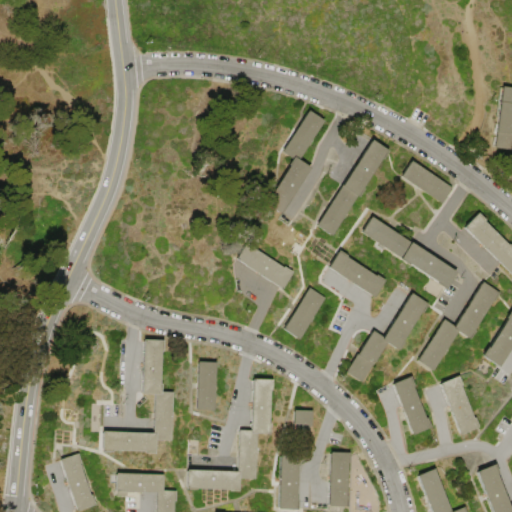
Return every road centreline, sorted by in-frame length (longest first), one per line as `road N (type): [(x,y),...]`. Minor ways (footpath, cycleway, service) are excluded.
road 1 (residential): [(511,214),(382,120),(303,87),(206,66),(122,69)]
road 2 (residential): [(401,511),(369,436),(281,359),(132,314),(65,282)]
road 3 (secondary): [(114,0),(123,96),(118,153),(65,282)]
road 4 (secondary): [(65,282),(36,350),(12,511)]
road 5 (residential): [(456,167),(481,99),(464,14)]
road 6 (residential): [(511,494),(496,457),(479,446),(386,466)]
road 7 (residential): [(284,215),(350,106)]
